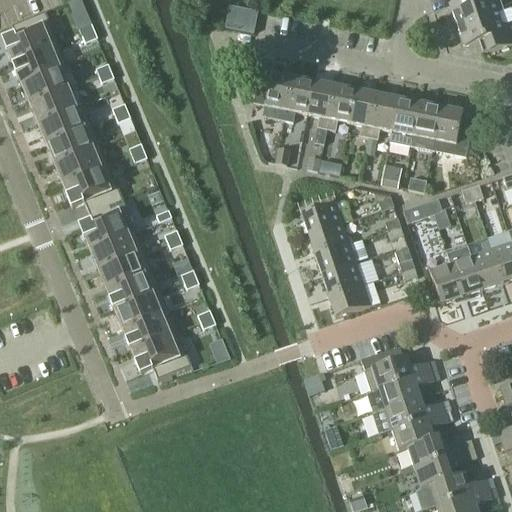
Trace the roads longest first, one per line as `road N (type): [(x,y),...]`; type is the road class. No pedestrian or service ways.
road 1 (residential): [(0,136),(114,415)]
road 2 (residential): [(510,511),(474,427),(484,408),(462,338)]
road 3 (residential): [(216,36),(377,65),(399,61)]
road 4 (residential): [(323,344),(399,320),(462,338)]
